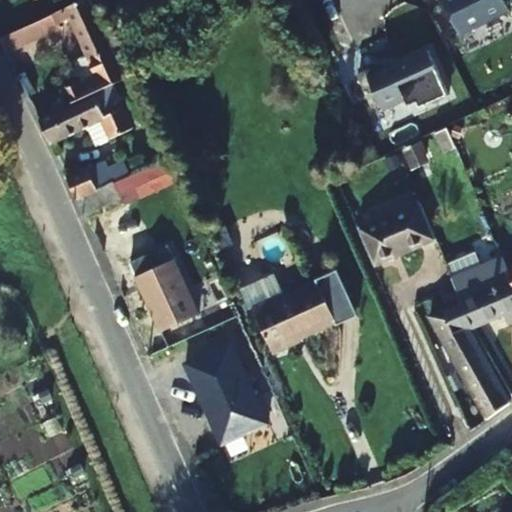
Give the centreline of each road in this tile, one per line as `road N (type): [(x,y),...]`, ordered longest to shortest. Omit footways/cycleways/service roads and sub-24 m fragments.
road 1 (residential): [(191,511),(0,80)]
road 2 (residential): [(384,505),(438,481),(511,426)]
